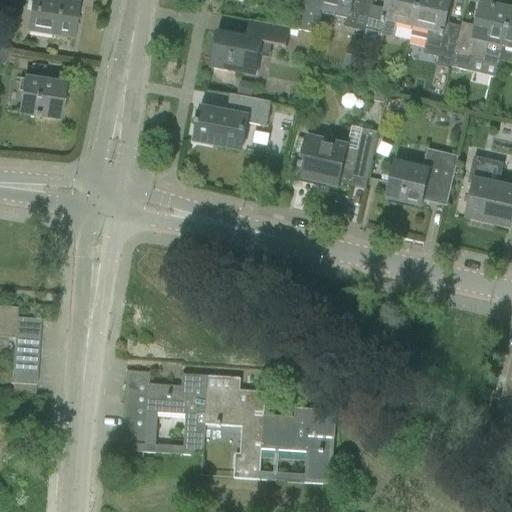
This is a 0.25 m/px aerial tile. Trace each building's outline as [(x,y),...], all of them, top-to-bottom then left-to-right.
[(23,0),(24,1),(30,2),(30,4),(28,13),(25,32),(51,36),(71,40),(76,8),(60,5),(60,0),(23,0)] [(303,5),(298,31),(317,36),(323,12),(325,0),(309,0),(308,6),(303,5)] [(325,0),(323,12),(347,18),(346,20),(344,30),(357,33),(365,35),(371,10),(372,0),(325,0)] [(362,48),(361,51),(375,54),(378,41),(379,37),(394,41),(394,39),(409,42),(410,38),(412,32),(413,33),(420,0),(389,0),(386,14),(371,10),(365,35),(363,41),(362,48)] [(412,32),(410,38),(426,42),(425,48),(423,54),(438,57),(438,59),(436,66),(451,69),(452,70),(458,41),(460,32),(461,31),(445,27),(451,0),(420,0),(413,33),(412,32)] [(460,32),(452,70),(467,73),(471,74),(474,61),(499,67),(503,51),(505,41),(511,14),(482,7),(476,36),(460,32)] [(503,51),(500,63),(511,65),(511,13),(511,14),(505,41),(503,51)] [(215,41),(209,70),(229,73),(255,78),(262,44),(272,46),(286,49),(288,41),(290,31),(271,27),(269,27),(249,23),(246,41),(216,35),(215,41)] [(357,33),(353,49),(361,51),(363,41),(365,35),(357,33)] [(24,81),(21,97),(18,117),(34,119),(33,122),(38,122),(38,120),(58,123),(63,88),(24,81)] [(239,83),(236,96),(250,99),(253,86),(239,83)] [(195,123),(195,126),(198,127),(195,144),(241,152),(241,150),(244,136),(246,125),(266,129),(270,109),(271,104),(250,100),(230,96),(230,98),(233,99),(230,116),(202,110),(199,124),(195,123)] [(301,165),(299,165),(298,170),(300,170),(298,179),(337,188),(341,174),(367,180),(364,190),(366,191),(379,135),(362,131),(357,152),(348,150),(349,147),(307,137),(301,165)] [(424,169),(396,163),(388,200),(421,208),(424,198),(447,203),(446,208),(447,208),(459,159),(428,152),(424,169)] [(511,189),(499,186),(503,166),(475,159),(468,186),(476,188),(468,219),(508,228),(508,230),(509,230),(511,217),(511,189)] [(0,340),(14,341),(14,344),(38,346),(40,322),(15,320),(16,310),(0,309),(0,340)] [(38,346),(14,344),(12,365),(37,367),(38,346)] [(511,362),(502,406),(511,408),(511,362)] [(37,367),(12,365),(11,386),(35,387),(37,367)] [(125,393),(149,395),(149,391),(150,375),(126,374),(125,393)] [(202,459),(205,427),(208,379),(182,377),(181,393),(149,391),(149,395),(147,415),(185,417),(183,457),(202,459)] [(260,474),(261,451),(263,418),(265,395),(240,393),(240,381),(208,379),(205,427),(216,427),(216,429),(220,429),(220,428),(242,429),(240,456),(235,456),(233,481),(276,483),(277,475),(260,474)] [(123,413),(147,415),(149,395),(125,393),(123,413)] [(263,418),(261,451),(306,454),(304,485),(331,487),(336,413),(294,410),(294,412),(302,413),(302,420),(263,418)] [(146,435),(147,415),(123,413),(122,433),(146,435)] [(145,453),(146,435),(122,433),(121,453),(154,455),(154,454),(145,453)]
